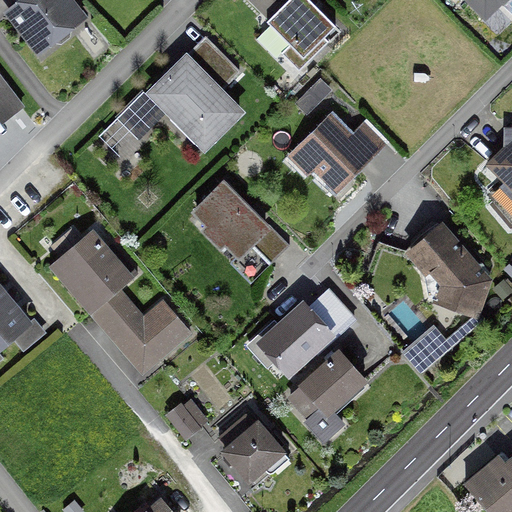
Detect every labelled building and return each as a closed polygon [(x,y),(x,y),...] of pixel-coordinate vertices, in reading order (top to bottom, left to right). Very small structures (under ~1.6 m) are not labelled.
[(22,0),(6,13),(37,53),(81,19),(65,0),(22,0)] [(309,69),(345,34),(312,0),(290,0),(265,23),(309,69)] [(474,0),(471,4),(488,19),(506,0),(474,0)] [(237,71),(211,45),(190,65),(184,59),(146,97),(142,92),(115,119),(134,138),(160,111),(199,150),(237,113),(217,92),(237,71)] [(336,188),(366,158),(327,119),(297,149),(336,188)] [(508,133),(504,133),(503,143),(506,146),(487,165),(505,185),(502,188),(511,198),(511,119),(508,123),(508,133)] [(267,225),(263,229),(221,186),(194,213),(209,227),(205,231),(218,245),(222,241),(237,256),(247,246),(267,266),(288,246),(267,225)] [(439,227),(408,254),(376,242),(366,272),(399,284),(423,264),(441,285),(435,302),(473,315),(485,282),(439,227)] [(48,268),(88,314),(128,280),(88,233),(78,241),(69,230),(50,247),(59,258),(48,268)] [(0,306),(0,346),(25,325),(6,302),(0,306)] [(161,303),(148,314),(130,329),(156,360),(187,334),(161,303)] [(335,341),(302,304),(254,347),(287,384),(335,341)] [(453,346),(438,329),(406,355),(421,373),(453,346)] [(325,414),(362,380),(337,353),(288,397),(308,419),(320,408),(325,414)] [(185,438),(196,429),(178,406),(166,415),(185,438)] [(244,416),(217,439),(226,449),(222,452),(226,456),(221,460),(227,467),(232,463),(247,481),(280,452),(256,423),(252,426),(244,416)] [(511,511),(511,458),(503,466),(495,457),(494,458),(495,459),(466,483),(465,482),(464,483),(488,511),(511,511)] [(169,511),(159,500),(144,511),(169,511)]
